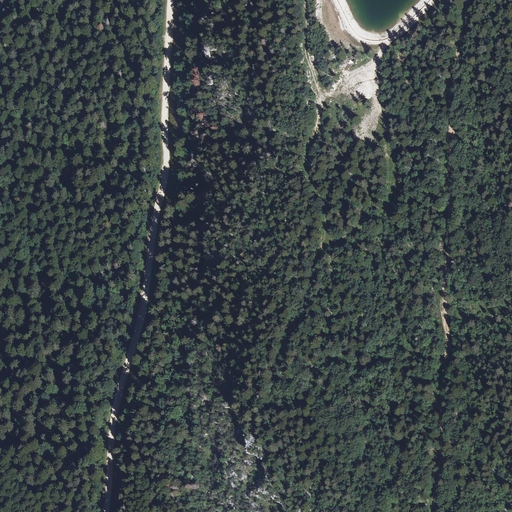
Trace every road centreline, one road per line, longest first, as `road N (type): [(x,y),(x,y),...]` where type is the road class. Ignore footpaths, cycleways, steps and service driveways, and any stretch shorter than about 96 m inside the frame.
road 1 (track): [(167,0),(162,162),(109,424),(102,511)]
road 2 (track): [(435,0),(371,62),(396,190),(322,247)]
